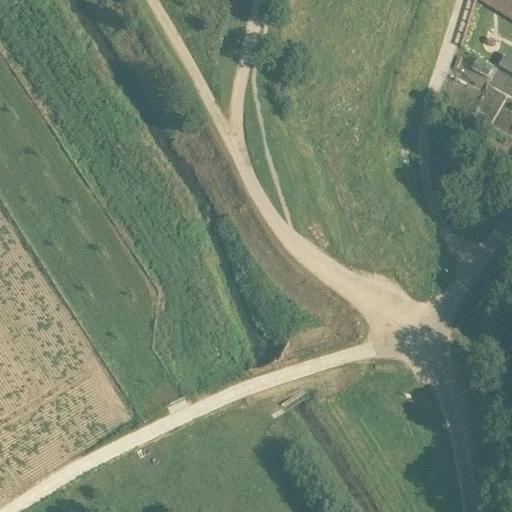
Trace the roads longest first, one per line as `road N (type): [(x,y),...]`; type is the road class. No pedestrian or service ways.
road 1 (track): [(424,340),(379,316),(276,230),(143,0)]
road 2 (track): [(477,268),(439,225),(421,168),(421,109),(461,0)]
road 3 (unclassified): [(467,511),(457,441),(424,340)]
road 4 (residential): [(424,340),(511,223)]
road 5 (track): [(227,140),(259,0)]
